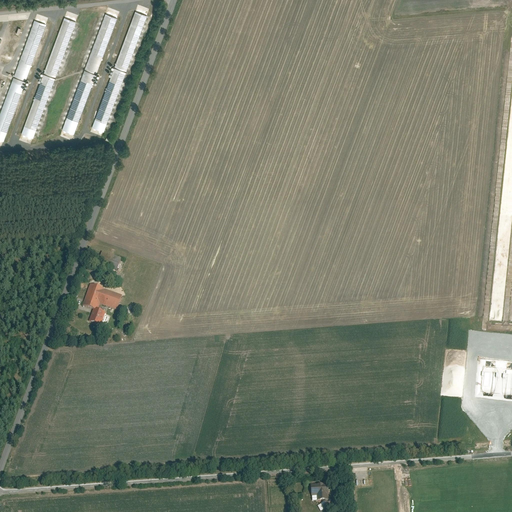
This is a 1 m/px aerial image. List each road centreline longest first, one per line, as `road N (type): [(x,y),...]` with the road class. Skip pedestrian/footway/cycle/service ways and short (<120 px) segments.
road 1 (residential): [(0,492),(511,454)]
road 2 (tertiary): [(174,0),(0,474)]
